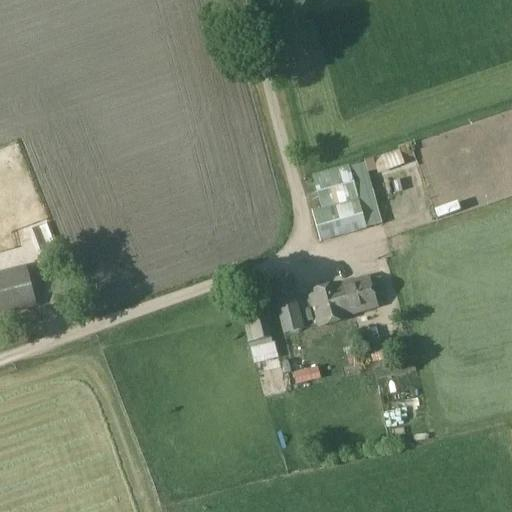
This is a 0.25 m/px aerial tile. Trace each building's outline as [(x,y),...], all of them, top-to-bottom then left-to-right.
[(321,210),(312,213),(320,240),(321,243),(366,231),(366,229),(383,224),(369,173),(366,163),(349,168),(317,176),(312,178),(319,201),(321,210)] [(0,273),(0,317),(40,307),(28,266),(0,273)] [(292,278),(270,285),(282,335),(283,335),(305,330),(292,278)] [(341,284),(308,293),(317,328),(347,320),(346,316),(376,308),(374,299),(385,296),(380,279),(370,282),(369,279),(341,287),(341,284)] [(247,319),(245,320),(250,343),(253,359),(255,358),(276,354),(273,338),(268,315),(247,319)] [(376,329),(361,332),(366,357),(371,356),(373,364),(379,363),(376,354),(382,352),(376,329)] [(357,366),(355,355),(347,357),(349,368),(357,366)]
